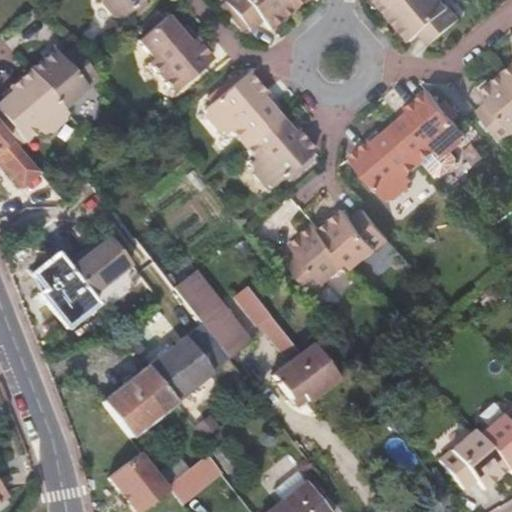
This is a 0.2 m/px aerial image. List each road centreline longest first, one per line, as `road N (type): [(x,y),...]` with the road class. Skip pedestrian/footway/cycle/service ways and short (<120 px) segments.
road 1 (residential): [(0,282),(65,511)]
road 2 (residential): [(367,60),(455,66),(511,20)]
road 3 (residential): [(190,0),(235,55),(296,56)]
